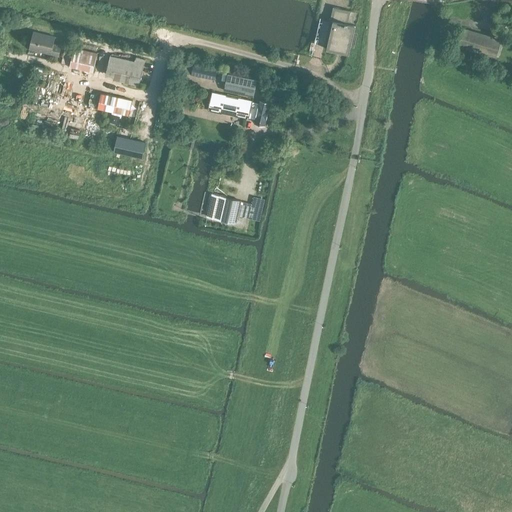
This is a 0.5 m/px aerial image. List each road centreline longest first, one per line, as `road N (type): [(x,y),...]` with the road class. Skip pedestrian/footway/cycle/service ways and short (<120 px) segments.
road 1 (unclassified): [(287,469),(323,320),(379,0)]
road 2 (track): [(80,341),(239,378),(308,382)]
